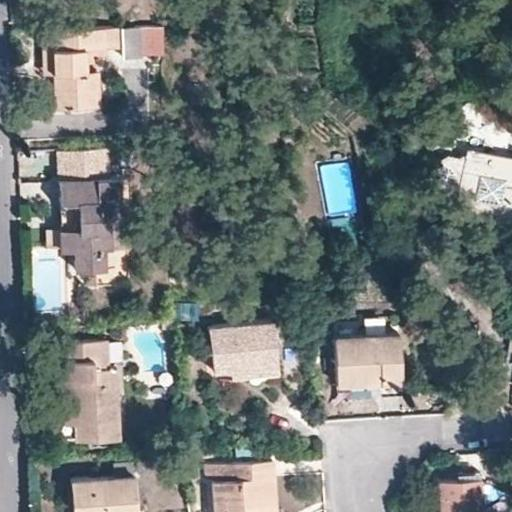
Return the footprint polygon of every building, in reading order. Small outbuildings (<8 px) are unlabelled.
[(162,53),(162,23),(120,25),(120,45),(121,54),(162,53)] [(120,45),(120,25),(50,28),(52,72),(54,108),(86,106),(85,71),(84,46),(120,45)] [(52,72),(50,28),(41,28),(43,72),(52,72)] [(99,105),(98,71),(85,71),(86,106),(99,105)] [(113,155),(113,145),(88,146),(88,156),(113,155)] [(487,156),(488,151),(465,147),(464,152),(487,156)] [(511,154),(488,151),(487,156),(464,152),(457,157),(447,155),(440,160),(443,164),(435,170),(440,178),(432,183),(453,213),(458,209),(462,214),(479,217),(480,212),(490,214),(489,219),(511,223),(511,154)] [(119,214),(118,176),(58,178),(59,201),(76,200),(78,227),(73,227),(73,248),(74,268),(98,266),(97,245),(110,245),(109,214),(119,214)] [(73,248),(73,227),(78,227),(76,200),(59,201),(61,248),(73,248)] [(196,317),(197,297),(171,297),(172,319),(196,317)] [(276,362),(271,318),(207,325),(212,368),(231,367),(276,362)] [(173,326),(172,319),(161,319),(162,327),(173,326)] [(400,385),(396,330),(332,334),(336,383),(379,379),(380,386),(384,386),(400,385)] [(119,437),(116,367),(107,367),(106,339),(55,342),(57,380),(64,380),(66,423),(74,422),(74,438),(119,437)] [(277,373),(276,362),(231,367),(232,378),(277,373)] [(380,386),(379,379),(336,383),(336,389),(380,386)] [(266,511),(264,475),(273,475),(272,459),(205,462),(206,478),(212,478),(213,511),(266,511)] [(133,475),(132,461),(113,462),(114,476),(133,475)] [(481,511),(479,470),(457,472),(457,477),(438,478),(439,511),(481,511)] [(135,511),(133,475),(114,476),(70,479),(70,483),(72,511),(135,511)] [(274,511),(273,475),(264,475),(266,511),(274,511)] [(72,511),(70,483),(68,485),(64,511),(72,511)]
